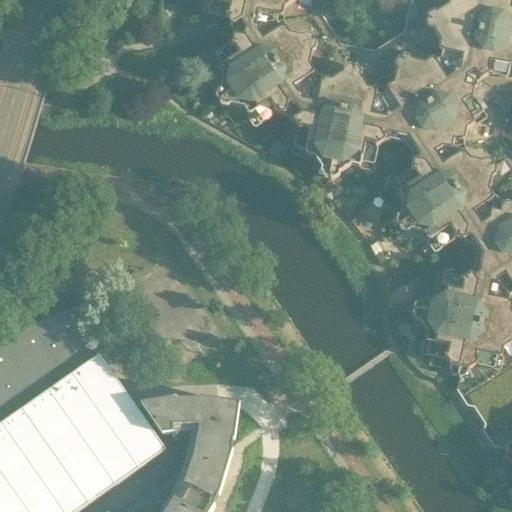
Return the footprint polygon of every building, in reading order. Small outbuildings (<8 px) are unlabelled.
[(240,24),(244,32),(259,29),(266,30),(273,26),(274,19),(280,20),(282,18),(284,10),(295,3),(295,0),(206,0),(206,2),(208,4),(212,5),(210,14),(211,16),(226,19),(231,27),(234,28),(240,24)] [(295,0),(295,3),(284,10),(282,18),(280,20),(274,19),(273,26),(277,32),(282,29),(284,29),(289,36),(302,40),(312,55),(309,68),(313,75),(312,77),(309,80),(313,86),(320,87),(321,82),(323,81),(330,83),(341,76),(360,80),(367,90),(374,92),(377,95),(376,100),(382,101),(388,97),(386,94),(387,91),(393,86),(396,73),(411,64),(424,66),(431,62),(433,62),(436,66),(443,62),(444,55),(439,54),(438,52),(439,44),(432,33),(436,15),(447,8),(448,0),(295,0)] [(444,55),(443,62),(447,69),(455,71),(467,80),(474,75),(478,81),(480,82),(489,77),(502,80),(505,79),(508,70),(511,71),(511,70),(511,0),(448,0),(447,8),(436,15),(432,33),(439,44),(438,52),(439,54),(444,55)] [(277,32),(273,26),(266,30),(259,29),(244,32),(243,40),(235,38),(233,39),(231,48),(218,56),(218,59),(223,66),(219,69),(219,72),(223,78),(221,91),(230,107),(243,110),(247,117),(250,117),(254,115),(259,123),(261,124),(274,115),(284,117),(286,116),(287,109),(295,111),(304,98),(306,90),(313,86),(309,80),(312,77),(313,75),(309,68),(312,55),(302,40),(289,36),(284,29),(282,29),(277,32)] [(408,141),(419,157),(435,154),(442,149),(451,151),(453,142),(461,143),(463,143),(466,132),(472,128),(473,125),(471,122),(479,116),(480,114),(472,100),(474,92),(472,90),(465,88),(467,80),(455,71),(447,69),(443,62),(436,66),(433,62),(431,62),(424,66),(411,64),(396,73),(393,86),(387,91),(386,94),(388,97),(382,101),(388,109),(386,119),(389,136),(408,141)] [(511,70),(511,71),(508,70),(505,79),(502,80),(489,77),(480,82),(478,81),(474,75),(467,80),(465,88),(472,90),(474,92),(472,100),(480,114),(479,116),(471,122),(473,125),(472,128),(466,132),(463,143),(461,143),(453,142),(451,151),(455,157),(461,154),(464,154),(468,161),(481,163),(491,179),(488,191),(492,199),(492,202),(486,206),(490,214),(500,216),(502,207),(504,206),(511,207),(511,157),(502,142),(509,109),(511,106),(511,70)] [(320,87),(313,86),(306,90),(304,98),(295,111),(300,118),(294,122),(293,124),(299,132),(295,147),(296,149),(305,151),(304,156),(306,158),(314,160),(321,170),(339,174),(349,167),(357,169),(360,167),(361,164),(370,166),(373,164),(376,149),(384,144),(385,141),(384,140),(389,136),(386,119),(388,109),(382,101),(376,100),(377,95),(374,92),(367,90),(360,80),(341,76),(330,83),(323,81),(321,82),(320,87)] [(271,147),(282,153),(285,146),(275,140),(271,147)] [(455,157),(451,151),(442,149),(435,154),(419,157),(417,163),(415,163),(413,164),(411,174),(398,180),(397,184),(401,191),(398,194),(398,196),(402,204),(399,216),(409,231),(422,233),(426,241),(429,241),(433,239),(438,247),(440,248),(454,240),(464,243),(466,241),(466,239),(472,241),(481,227),(489,223),(490,214),(486,206),(492,202),(492,199),(488,191),(491,179),(481,163),(468,161),(464,154),(461,154),(455,157)] [(500,216),(490,214),(489,223),(481,227),(472,241),(483,257),(478,276),(508,296),(511,294),(511,207),(504,206),(502,207),(500,216)] [(507,303),(508,296),(478,276),(474,279),(472,278),(470,277),(462,282),(446,279),(444,280),(442,289),(437,288),(436,290),(434,298),(424,305),(419,323),(426,334),(425,342),(426,344),(430,345),(428,355),(430,357),(444,360),(450,368),(458,370),(468,372),(476,367),(491,370),(493,368),(495,359),(499,360),(502,357),(503,350),(511,343),(511,316),(511,314),(511,306),(511,305),(511,304),(507,303)] [(464,408),(472,408),(482,426),(480,433),(491,450),(511,455),(511,294),(508,296),(507,303),(511,304),(511,305),(511,306),(511,314),(511,316),(511,343),(503,350),(502,357),(499,360),(495,359),(493,368),(491,370),(476,367),(468,372),(458,370),(456,377),(454,392),(464,408)] [(0,417),(92,353),(77,311),(91,306),(91,304),(80,308),(69,312),(59,316),(48,320),(38,325),(28,330),(17,335),(7,340),(0,344),(0,417)] [(0,511),(118,511),(154,487),(158,484),(161,481),(165,478),(168,474),(171,471),(174,467),(176,463),(178,459),(180,454),(182,450),(183,445),(184,441),(185,436),(181,436),(162,438),(142,409),(136,410),(106,367),(99,358),(95,361),(92,353),(0,417),(0,511)] [(141,407),(142,409),(162,438),(181,436),(185,436),(192,436),(187,459),(184,467),(180,481),(169,502),(162,511),(212,511),(214,508),(213,507),(217,498),(219,499),(232,453),(231,453),(232,443),(234,443),(234,442),(239,407),(199,401),(199,403),(177,403),(176,401),(141,407)]
